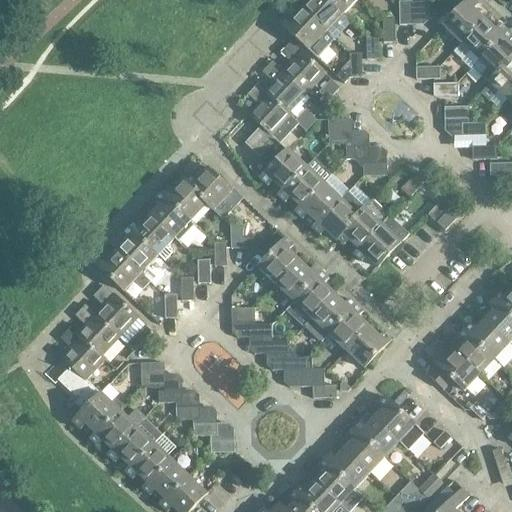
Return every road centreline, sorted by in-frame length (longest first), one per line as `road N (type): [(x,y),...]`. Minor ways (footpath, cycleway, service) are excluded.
road 1 (residential): [(396,354),(476,434),(481,479),(511,507)]
road 2 (residential): [(396,354),(511,241)]
road 3 (residential): [(243,423),(167,352),(200,313)]
road 4 (residential): [(441,152),(402,157),(362,114),(386,71)]
